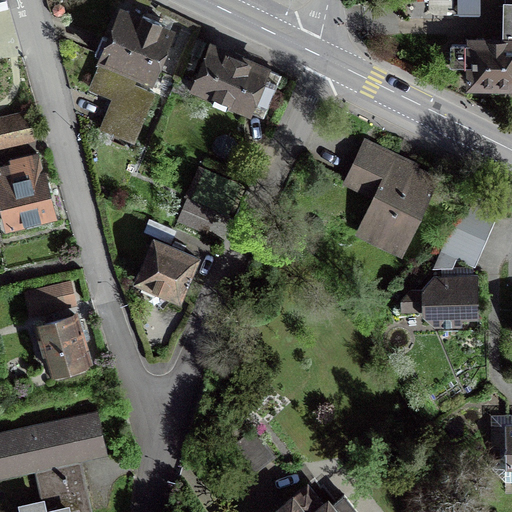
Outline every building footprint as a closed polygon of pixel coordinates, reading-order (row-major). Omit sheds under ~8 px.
[(135,82),(139,74),(153,80),(176,25),(163,20),(164,16),(152,11),(142,7),(141,10),(120,1),(97,56),(101,58),(88,88),(104,95),(111,98),(99,126),(134,141),(155,90),(135,82)] [(506,42),(471,41),(471,43),(451,43),(450,64),(472,64),(472,83),(511,83),(511,1),(507,2),(506,42)] [(210,36),(190,84),(251,110),(251,109),(264,114),(282,72),(269,67),(271,62),(210,36)] [(27,115),(25,116),(24,112),(0,117),(0,145),(33,138),(27,115)] [(420,162),(364,136),(342,182),(371,195),(355,230),(403,252),(439,174),(419,165),(420,162)] [(43,175),(41,176),(37,160),(20,164),(19,159),(10,161),(12,166),(0,168),(0,202),(6,227),(53,215),(43,175)] [(241,181),(198,163),(185,195),(186,196),(218,209),(227,213),(241,181)] [(218,209),(186,196),(176,220),(208,233),(218,209)] [(453,265),(457,257),(475,265),(501,207),(477,198),(447,236),(440,249),(434,264),(433,267),(441,267),(441,266),(453,265)] [(177,229),(148,217),(143,230),(152,234),(133,278),(181,298),(201,251),(173,239),(177,229)] [(479,315),(478,274),(454,275),(434,275),(422,288),(410,286),(400,297),(401,310),(422,310),(422,311),(434,323),(460,323),(462,315),(479,315)] [(26,292),(31,314),(74,304),(69,283),(26,292)] [(87,360),(81,339),(74,317),(36,328),(48,371),(87,360)] [(86,454),(105,450),(98,416),(78,420),(86,454)] [(85,511),(66,423),(0,437),(0,464),(2,473),(39,465),(50,511),(49,511),(43,511),(41,502),(21,506),(21,511),(85,511)] [(215,456),(236,484),(275,455),(255,427),(215,456)] [(327,508),(308,484),(288,500),(291,503),(279,511),(360,511),(346,493),(327,508)]
